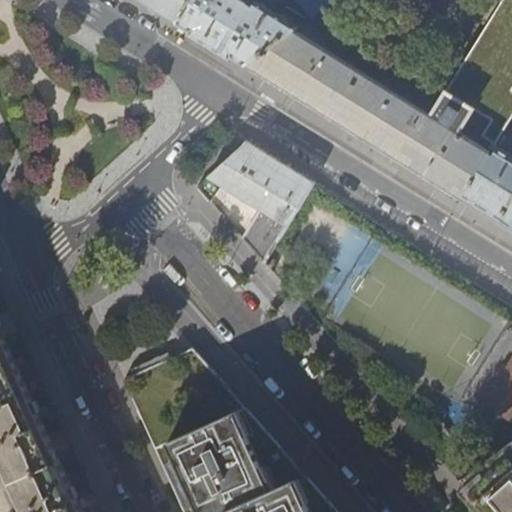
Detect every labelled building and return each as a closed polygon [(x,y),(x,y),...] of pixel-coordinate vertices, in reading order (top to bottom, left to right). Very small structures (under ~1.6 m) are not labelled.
[(142,0),(168,16),(180,23),(195,0),(142,0)] [(195,0),(180,23),(209,41),(247,65),(295,30),(300,26),(283,16),(293,0),(286,0),(280,14),(256,0),(253,0),(252,0),(195,0)] [(511,0),(502,0),(431,114),(295,30),(247,65),(262,74),(336,120),(375,144),(454,193),(511,228),(511,156),(495,146),(497,142),(484,134),(499,110),(511,118),(511,116),(511,0)] [(293,0),(283,16),(300,26),(330,4),(335,0),(293,0)] [(359,0),(335,0),(330,4),(338,16),(359,0)] [(209,177),(198,187),(203,193),(210,201),(223,186),(262,209),(243,238),(252,248),(266,263),(290,225),(316,183),(281,162),(248,141),(209,177)] [(0,457),(24,511),(83,511),(65,472),(31,396),(0,327),(0,457)] [(185,511),(339,511),(314,484),(236,395),(194,348),(125,379),(134,398),(144,421),(185,511)] [(511,349),(482,403),(511,419),(511,416),(511,349)] [(511,511),(511,441),(511,440),(458,481),(478,504),(485,511),(511,511)]
